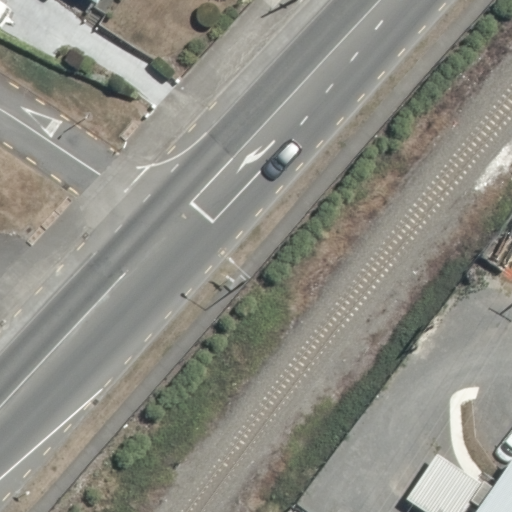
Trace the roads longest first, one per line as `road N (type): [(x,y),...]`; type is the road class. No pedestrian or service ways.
road 1 (trunk): [(167,228),(381,0)]
road 2 (trunk): [(0,408),(167,228)]
road 3 (unclassified): [(0,108),(167,228)]
